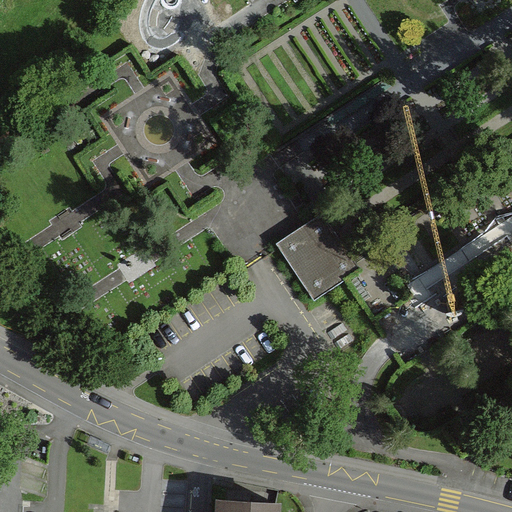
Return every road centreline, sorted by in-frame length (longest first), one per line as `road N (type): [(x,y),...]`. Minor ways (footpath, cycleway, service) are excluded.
road 1 (residential): [(0,354),(120,420),(206,449)]
road 2 (residential): [(326,477),(502,511)]
road 3 (residential): [(206,449),(326,477)]
